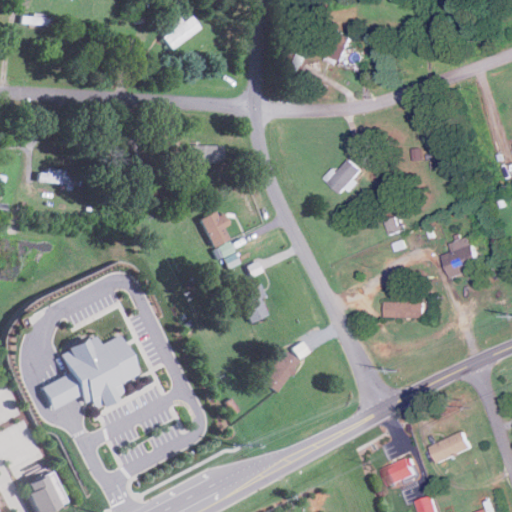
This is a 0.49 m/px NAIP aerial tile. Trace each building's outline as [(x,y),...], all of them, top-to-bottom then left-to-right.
[(18,22),(47,23),(48,14),(18,13),(18,22)] [(160,36),(169,48),(198,27),(189,14),(180,20),(177,15),(167,23),(171,28),(160,36)] [(221,144),(184,143),(184,161),(221,162),(221,144)] [(325,177),(344,194),(358,179),(355,177),(362,169),(350,158),(339,170),(335,166),(325,177)] [(35,182),(73,184),(73,174),(63,174),(63,169),(36,168),(35,182)] [(222,226),(227,224),(221,208),(198,217),(210,245),(227,238),(222,226)] [(454,251),(445,255),(452,276),(483,266),(472,235),(451,242),(454,251)] [(238,263),(227,239),(210,248),(215,259),(220,256),(226,268),(238,263)] [(258,297),(261,295),(252,278),(231,287),(247,322),(265,313),(258,297)] [(386,315),(426,317),(427,296),(402,295),(402,300),(387,300),(386,315)] [(134,373),(116,333),(94,343),(89,334),(53,350),(63,373),(48,380),(35,385),(45,408),(59,401),(75,395),(78,402),(85,399),(89,408),(120,394),(115,382),(134,373)] [(270,367),(261,381),(275,391),(297,359),(283,350),(280,355),(273,350),(264,363),(270,367)] [(473,447),(465,430),(432,445),(439,462),(473,447)] [(384,467),(391,485),(418,473),(410,456),(384,467)] [(32,511),(40,511),(64,502),(49,470),(20,482),(32,511)] [(417,499),(421,511),(439,511),(433,494),(417,499)]
